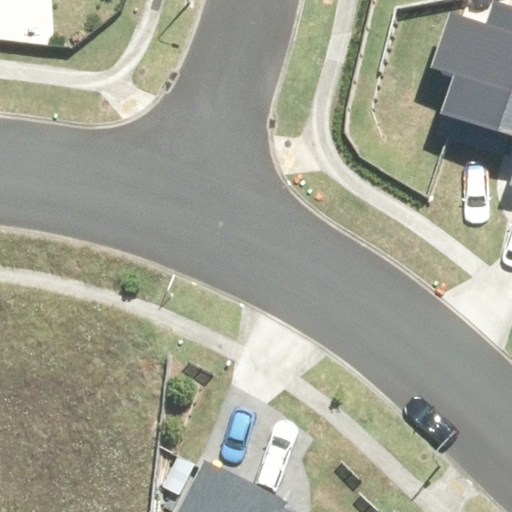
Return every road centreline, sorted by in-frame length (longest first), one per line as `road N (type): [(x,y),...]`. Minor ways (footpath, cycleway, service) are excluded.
road 1 (residential): [(176,210),(319,278),(511,443)]
road 2 (residential): [(176,210),(250,0)]
road 3 (residential): [(0,170),(176,210)]
